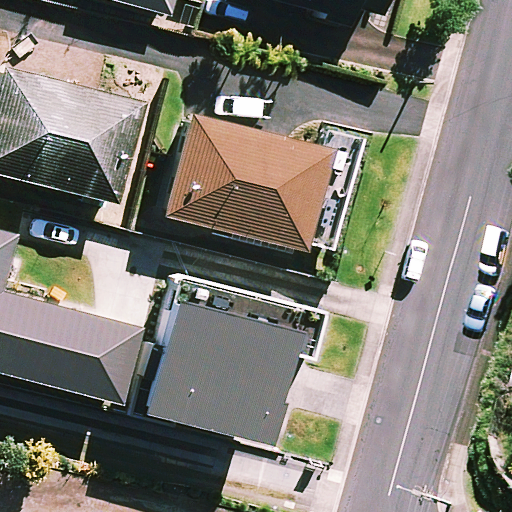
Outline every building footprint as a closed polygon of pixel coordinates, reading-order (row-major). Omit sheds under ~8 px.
[(162,0),(113,0),(160,12),(162,0)] [(278,0),(305,6),(303,15),(337,23),(342,0),(343,0),(361,4),(362,0),(278,0)] [(129,98),(0,66),(0,172),(104,198),(129,98)] [(317,197),(335,126),(319,122),(314,145),(179,111),(155,211),(292,245),(304,194),(317,197)] [(0,370),(108,398),(128,321),(0,288),(0,234),(1,229),(0,228),(0,370)] [(140,324),(120,401),(246,433),(268,347),(302,356),(313,311),(154,270),(140,324)]
